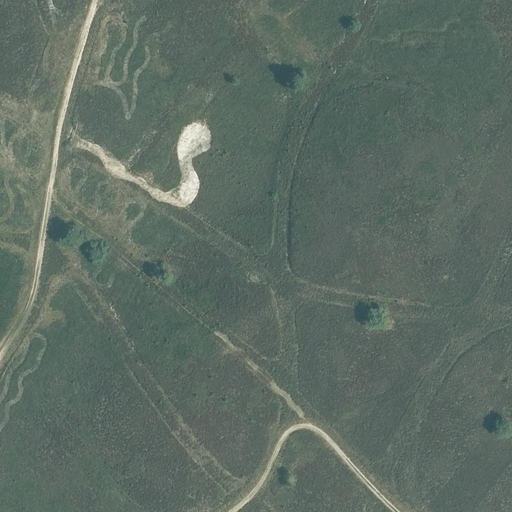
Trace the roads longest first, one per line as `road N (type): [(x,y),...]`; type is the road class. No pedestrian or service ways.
road 1 (track): [(0,357),(34,288),(64,101),(95,0)]
road 2 (track): [(396,511),(329,440),(305,426),(286,433),(262,480),(231,511)]
